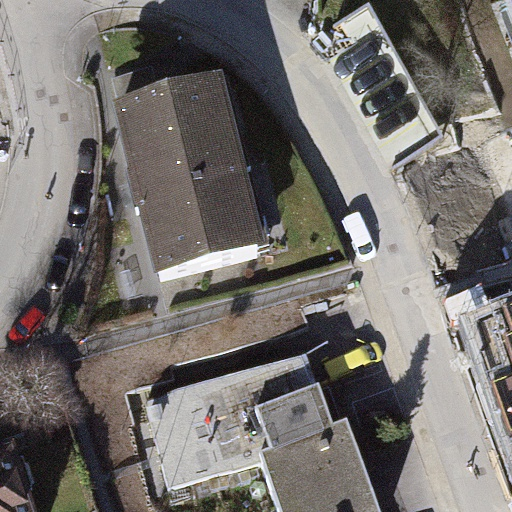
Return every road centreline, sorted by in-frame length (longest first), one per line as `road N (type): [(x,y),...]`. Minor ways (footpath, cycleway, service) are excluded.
road 1 (residential): [(478,511),(366,163),(305,68),(264,23),(214,0)]
road 2 (residential): [(20,10),(54,116),(40,233),(0,306)]
